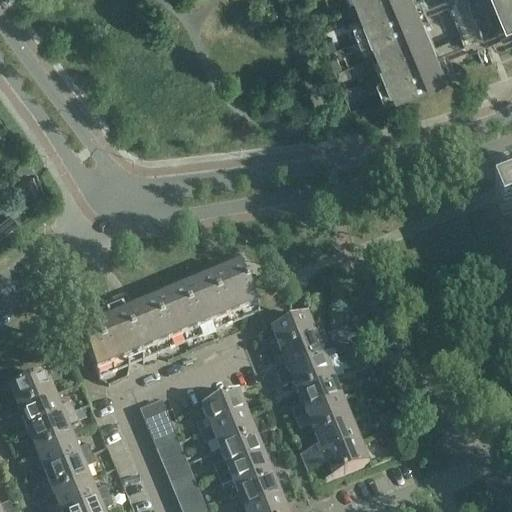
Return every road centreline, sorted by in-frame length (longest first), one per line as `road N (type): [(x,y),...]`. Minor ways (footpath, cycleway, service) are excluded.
road 1 (tertiary): [(116,205),(149,215),(407,177),(511,143)]
road 2 (tertiary): [(511,117),(330,167),(180,190),(131,188)]
road 3 (residential): [(165,511),(122,403),(242,358)]
road 4 (tertiary): [(131,188),(88,144),(0,17)]
road 5 (tertiary): [(0,58),(72,162),(116,205)]
road 6 (unclassified): [(0,295),(116,205)]
